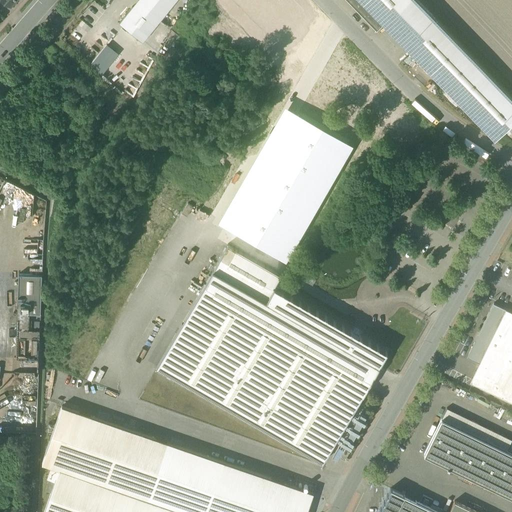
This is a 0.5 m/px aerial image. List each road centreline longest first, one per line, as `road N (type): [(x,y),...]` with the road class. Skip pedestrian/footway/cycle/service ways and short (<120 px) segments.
road 1 (residential): [(330,511),(382,398),(511,193)]
road 2 (residential): [(511,157),(415,95),(321,0)]
